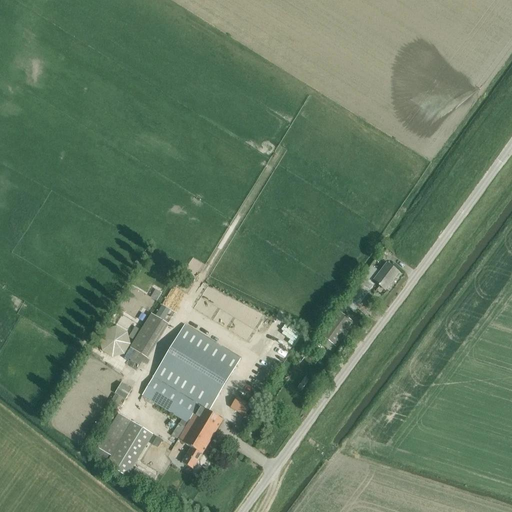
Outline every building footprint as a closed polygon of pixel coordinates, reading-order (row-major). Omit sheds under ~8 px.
[(198,279),(205,263),(193,258),(185,273),(198,279)] [(385,291),(398,273),(387,264),(373,282),(385,291)] [(378,272),(372,268),(343,306),(353,313),(374,285),(370,282),(378,272)] [(333,346),(339,337),(351,322),(338,312),(320,336),(333,346)] [(129,362),(130,360),(140,366),(142,361),(147,364),(149,361),(147,360),(168,325),(151,315),(130,350),(128,354),(127,353),(121,363),(124,365),(127,361),(129,362)] [(114,323),(99,348),(120,361),(132,341),(127,338),(130,333),(114,323)] [(184,326),(142,396),(188,423),(178,441),(191,449),(182,463),(193,470),(223,421),(209,412),(240,359),(184,326)] [(127,399),(133,388),(121,383),(116,393),(127,399)] [(110,406),(118,410),(123,397),(116,394),(110,406)] [(243,416),(248,408),(232,398),(227,406),(243,416)] [(153,435),(132,423),(118,414),(97,449),(111,457),(106,466),(127,478),(153,435)] [(184,456),(182,455),(184,451),(174,447),(170,456),(183,460),(184,456)]
